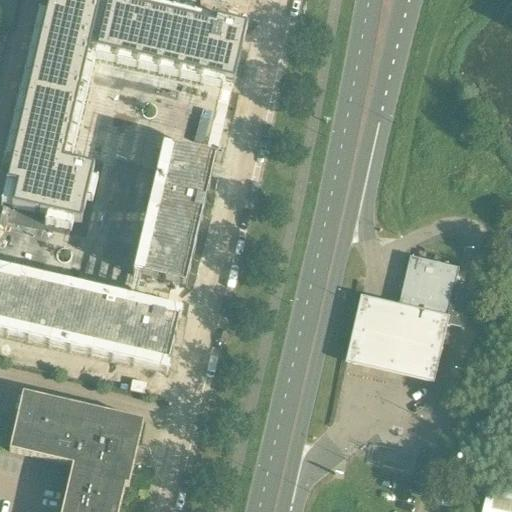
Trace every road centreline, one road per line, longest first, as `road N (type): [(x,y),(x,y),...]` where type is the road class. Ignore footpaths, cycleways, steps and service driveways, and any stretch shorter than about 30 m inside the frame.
road 1 (secondary): [(283,511),(409,0)]
road 2 (residential): [(160,511),(280,0)]
road 3 (secondary): [(371,0),(258,511)]
road 4 (unknown): [(246,141),(62,96),(20,113),(0,145)]
